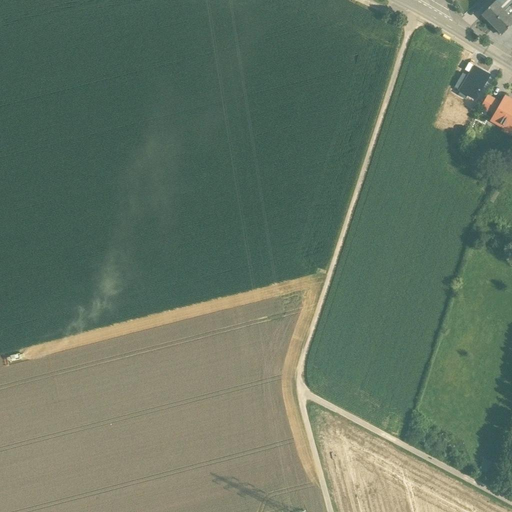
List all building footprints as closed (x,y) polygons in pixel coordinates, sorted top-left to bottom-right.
[(496,0),(495,2),(493,4),(481,15),(491,26),(503,13),(499,8),(505,2),(502,0),(496,0)] [(503,13),(491,26),(501,36),(511,24),(511,14),(508,18),(503,13)] [(497,103),(487,97),(481,108),(491,114),(497,103)] [(511,102),(505,98),(494,116),(506,124),(502,131),(511,136),(511,102)] [(484,457),(480,469),(488,472),(492,460),(484,457)]
